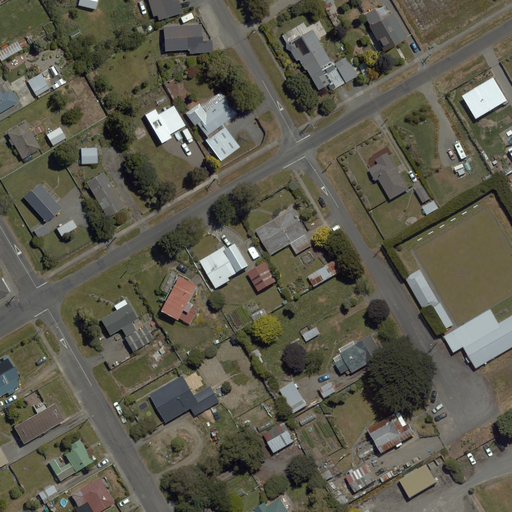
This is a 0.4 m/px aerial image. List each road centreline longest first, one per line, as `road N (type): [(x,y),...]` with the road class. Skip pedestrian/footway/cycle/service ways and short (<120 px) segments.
road 1 (residential): [(301,149),(453,393),(466,398)]
road 2 (residential): [(42,298),(301,149)]
road 3 (residential): [(301,149),(511,25)]
road 4 (residential): [(42,298),(158,511)]
road 5 (residential): [(214,0),(301,149)]
